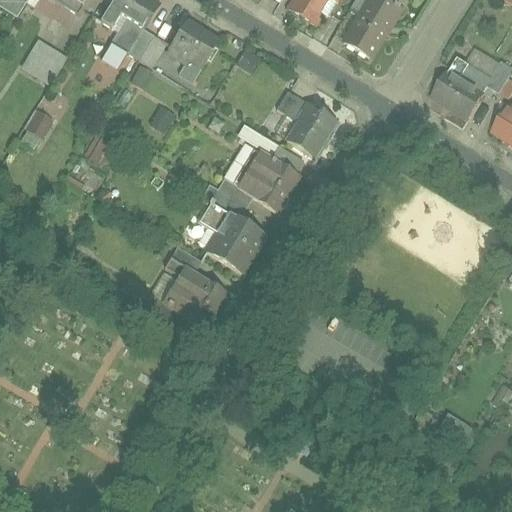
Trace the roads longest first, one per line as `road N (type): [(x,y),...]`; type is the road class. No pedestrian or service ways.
road 1 (residential): [(274,314),(390,112)]
road 2 (residential): [(390,112),(203,0)]
road 3 (residential): [(511,188),(390,112)]
road 4 (residential): [(390,112),(460,0)]
